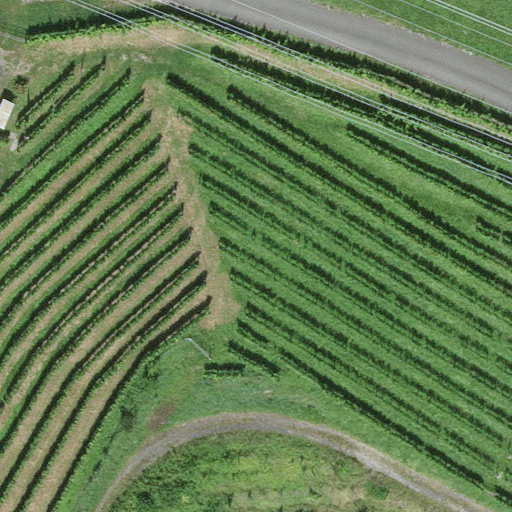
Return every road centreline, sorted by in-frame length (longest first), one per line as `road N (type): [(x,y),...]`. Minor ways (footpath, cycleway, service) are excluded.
road 1 (track): [(467,511),(352,445),(274,425),(189,429),(108,511)]
road 2 (track): [(240,0),(452,66),(511,95)]
